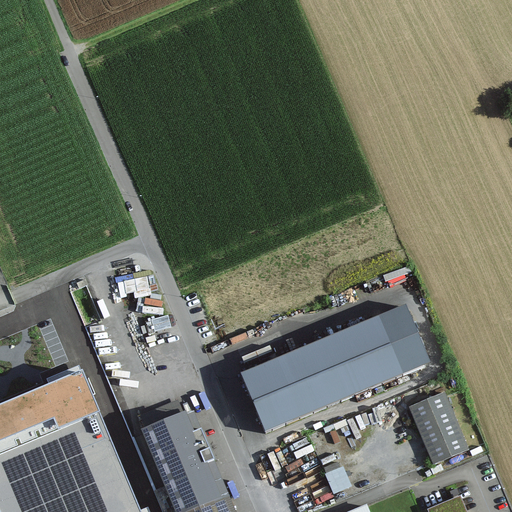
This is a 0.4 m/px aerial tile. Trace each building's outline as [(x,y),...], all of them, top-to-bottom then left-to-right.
[(125,281),(127,297),(151,294),(149,278),(125,281)] [(409,310),(246,379),(270,436),(434,366),(409,310)] [(447,395),(411,410),(436,466),(471,451),(447,395)] [(186,416),(141,435),(174,511),(234,511),(201,433),(195,436),(186,416)] [(344,466),(326,473),(335,494),(353,487),(344,466)] [(468,511),(463,500),(432,511),(468,511)]
